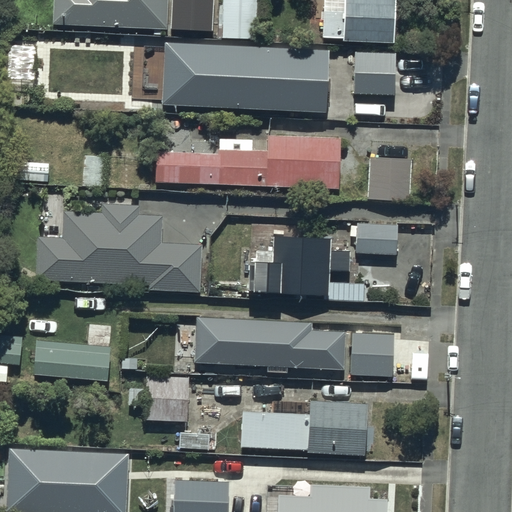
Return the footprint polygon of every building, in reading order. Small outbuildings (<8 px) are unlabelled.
[(54,0),(55,23),(167,25),(167,0),(54,0)] [(215,0),(173,0),(172,29),(213,32),(215,0)] [(259,0),(222,0),(223,37),(260,37),(259,0)] [(345,0),(345,10),(324,10),(324,38),(344,37),(344,41),(398,40),(397,0),(345,0)] [(331,47),(166,41),(163,103),(328,110),(331,47)] [(395,53),(356,52),(355,94),(394,95),(395,53)] [(267,148),(219,149),(220,151),(157,150),(157,180),(340,187),(341,136),(267,134),(267,148)] [(408,199),(411,157),(372,155),(369,197),(408,199)] [(62,237),(38,236),(35,278),(149,284),(149,289),(200,292),(203,243),(162,241),(163,215),(141,213),(141,204),(102,202),(101,213),(63,211),(62,237)] [(400,223),(359,221),(357,253),(398,255),(400,223)] [(332,236),(273,234),(272,259),(249,258),(248,293),(331,296),(332,271),(349,272),(350,249),(331,248),(332,236)] [(311,320),(198,317),(197,361),(344,365),(345,331),(310,330),(311,320)] [(394,333),(354,332),(353,373),(392,374),(394,333)] [(22,335),(0,334),(0,377),(8,378),(9,364),(21,364),(22,335)] [(110,342),(38,338),(36,373),(108,376),(110,342)] [(148,374),(148,377),(147,389),(130,388),(129,406),(146,408),(145,421),(188,424),(192,378),(148,374)] [(278,410),(243,410),(242,447),(310,448),(310,454),(367,455),(368,402),(278,400),(278,410)] [(127,511),(130,454),(11,447),(7,511),(127,511)] [(229,511),(231,481),(176,479),(174,511),(229,511)] [(370,487),(310,484),(309,496),(278,494),(277,511),(386,511),(388,501),(370,500),(370,487)]
